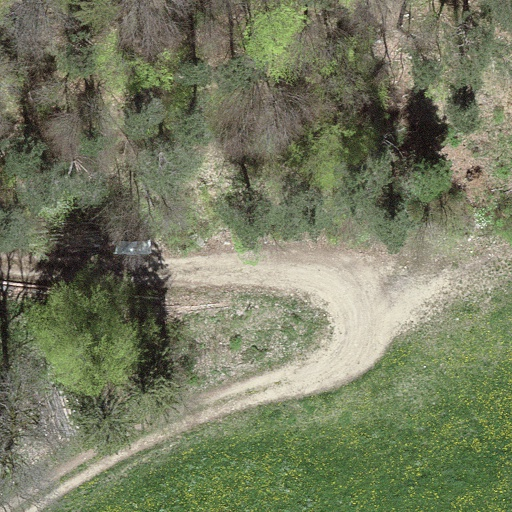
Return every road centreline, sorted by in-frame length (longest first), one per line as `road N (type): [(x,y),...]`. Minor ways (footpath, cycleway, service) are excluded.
road 1 (track): [(511,259),(367,295),(368,315),(345,347),(152,431),(17,511)]
road 2 (track): [(367,295),(318,271),(265,266),(176,272),(0,263)]
